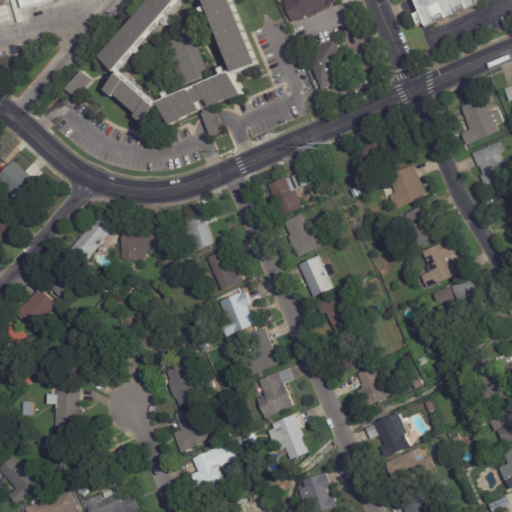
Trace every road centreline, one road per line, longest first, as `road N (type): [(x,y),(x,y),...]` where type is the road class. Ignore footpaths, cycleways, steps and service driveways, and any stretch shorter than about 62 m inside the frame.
road 1 (tertiary): [(511,48),(175,190),(138,192),(92,179),(0,106)]
road 2 (residential): [(229,170),(373,511)]
road 3 (residential): [(374,0),(459,195),(511,288)]
road 4 (residential): [(92,179),(0,287)]
